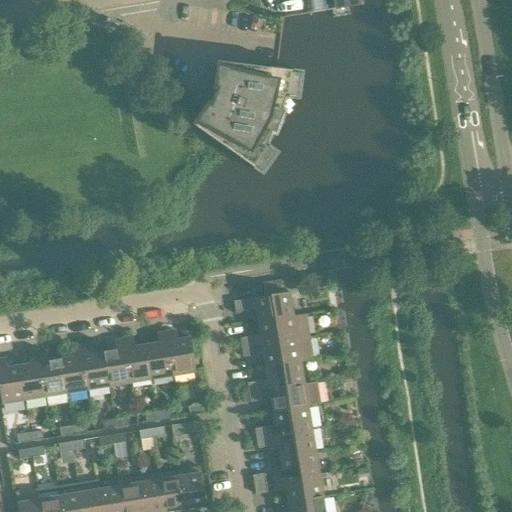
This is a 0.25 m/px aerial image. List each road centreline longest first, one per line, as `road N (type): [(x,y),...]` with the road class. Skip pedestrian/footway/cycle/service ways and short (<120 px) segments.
road 1 (residential): [(244,511),(213,324),(194,294),(0,328)]
road 2 (secondary): [(511,294),(463,0)]
